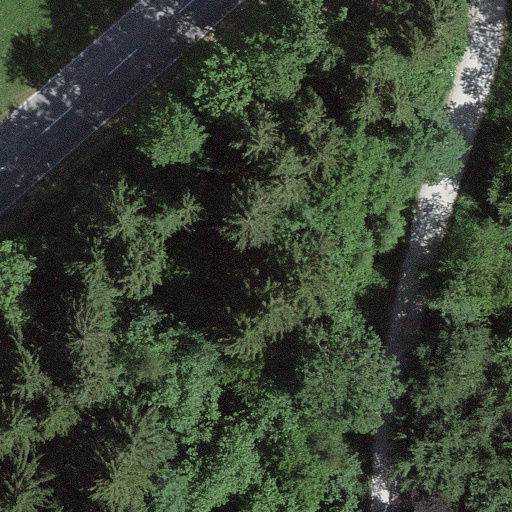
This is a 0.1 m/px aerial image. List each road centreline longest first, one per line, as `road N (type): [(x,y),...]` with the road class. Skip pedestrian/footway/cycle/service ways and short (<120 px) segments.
road 1 (track): [(391,511),(404,364),(480,0)]
road 2 (secondary): [(218,0),(0,198)]
